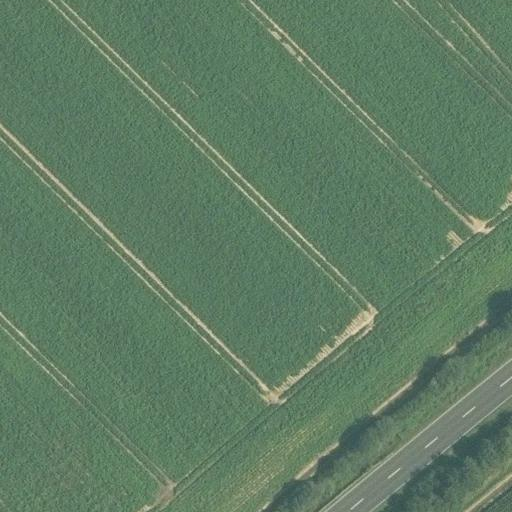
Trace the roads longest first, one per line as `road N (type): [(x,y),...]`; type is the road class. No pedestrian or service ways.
road 1 (track): [(511,332),(298,511)]
road 2 (primary): [(511,409),(383,511)]
